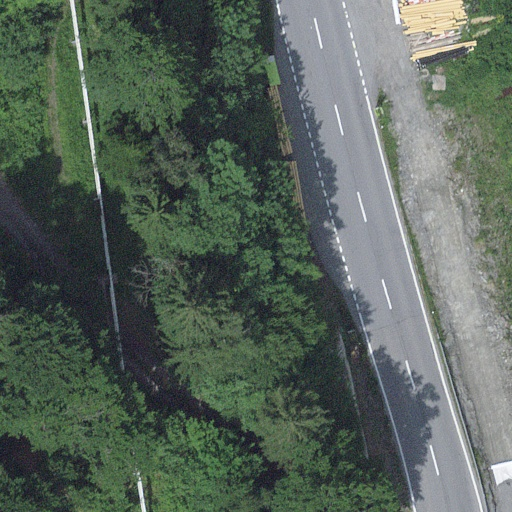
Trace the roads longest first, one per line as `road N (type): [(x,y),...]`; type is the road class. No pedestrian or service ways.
road 1 (primary): [(435,511),(417,418),(297,0)]
road 2 (track): [(291,511),(217,426),(145,367),(0,211)]
